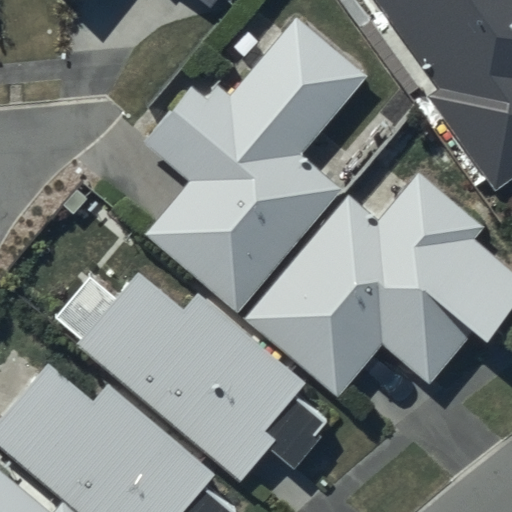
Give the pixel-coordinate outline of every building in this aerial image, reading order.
[(423,86),(492,183),(511,168),(511,0),(377,0),(433,79),(423,86)] [(366,68),(294,9),(227,87),(214,77),(205,89),(192,77),(144,136),(189,173),(143,229),(235,304),(339,178),(301,147),(366,68)] [(350,187),(242,308),(338,388),(382,336),(428,375),(475,319),(483,325),(511,295),(511,263),(474,232),(483,222),(417,167),(379,212),(350,187)] [(184,300),(138,261),(74,337),(237,475),(269,437),(295,459),(318,432),(312,427),(322,414),(292,388),(307,371),(200,281),(184,300)] [(93,390),(47,352),(0,408),(0,438),(88,511),(228,511),(235,504),(204,478),(215,464),(107,374),(93,390)] [(50,506),(0,463),(0,511),(80,511),(60,495),(50,506)]
